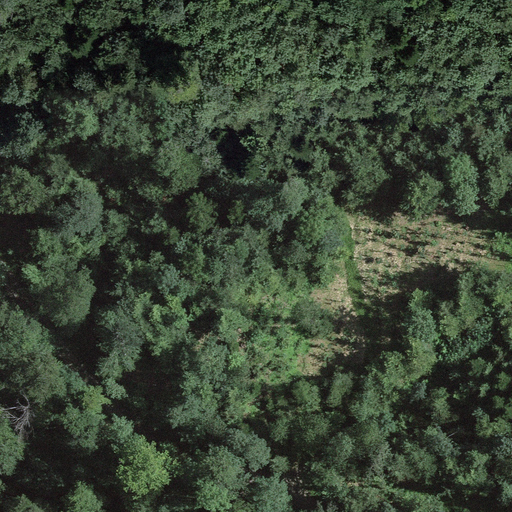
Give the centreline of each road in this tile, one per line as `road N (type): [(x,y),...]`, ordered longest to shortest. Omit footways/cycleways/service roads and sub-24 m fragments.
road 1 (track): [(511,332),(351,456),(147,487),(0,437)]
road 2 (track): [(348,511),(283,466),(157,420),(60,338),(0,258)]
